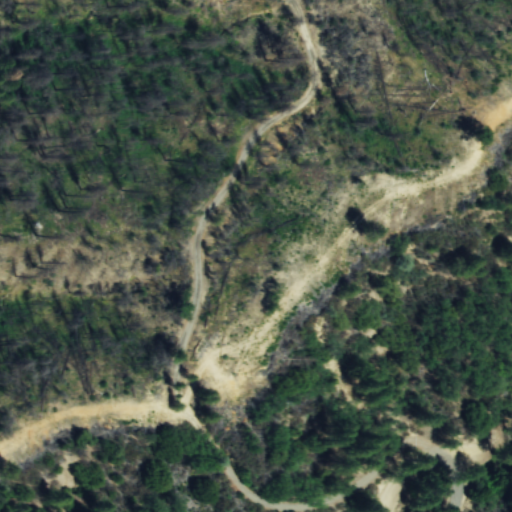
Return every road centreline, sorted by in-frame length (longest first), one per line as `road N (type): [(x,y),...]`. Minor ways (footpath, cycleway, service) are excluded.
road 1 (residential): [(427,462),(311,508),(280,511),(239,482),(195,406),(188,354),(206,241),(255,143),(311,85),(313,57),(295,0)]
road 2 (residential): [(457,511),(463,482),(453,467),(433,461),(388,511)]
